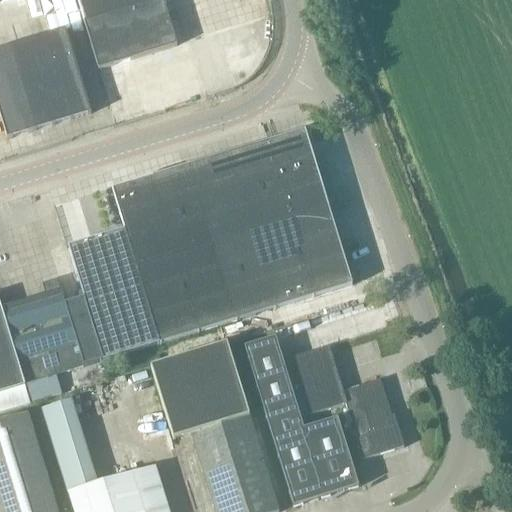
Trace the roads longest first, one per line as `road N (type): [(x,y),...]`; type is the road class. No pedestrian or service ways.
road 1 (unclassified): [(424,511),(451,486),(466,448),(455,412),(353,120),(287,73)]
road 2 (tertiary): [(0,188),(241,111),(287,73)]
